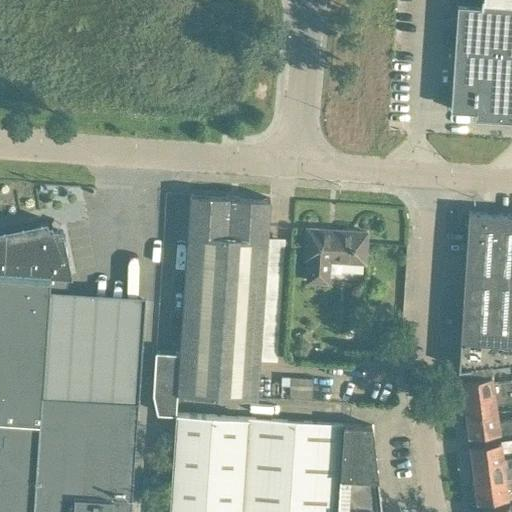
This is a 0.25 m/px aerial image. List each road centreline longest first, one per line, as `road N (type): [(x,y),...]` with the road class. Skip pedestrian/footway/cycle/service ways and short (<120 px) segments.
road 1 (residential): [(438,511),(425,335),(426,175)]
road 2 (unclassified): [(301,165),(0,146)]
road 3 (unclassified): [(301,165),(314,20)]
road 4 (unclassified): [(426,175),(301,165)]
